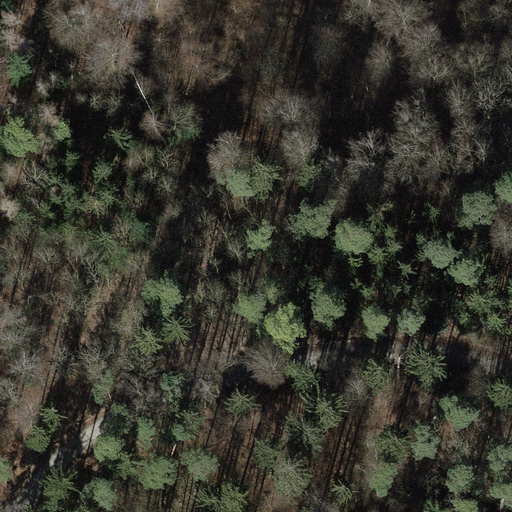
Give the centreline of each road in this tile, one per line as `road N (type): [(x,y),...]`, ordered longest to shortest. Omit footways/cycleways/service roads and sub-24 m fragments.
road 1 (track): [(511,373),(414,350),(248,367),(159,393),(86,439),(16,511)]
road 2 (track): [(18,506),(32,415),(171,225)]
